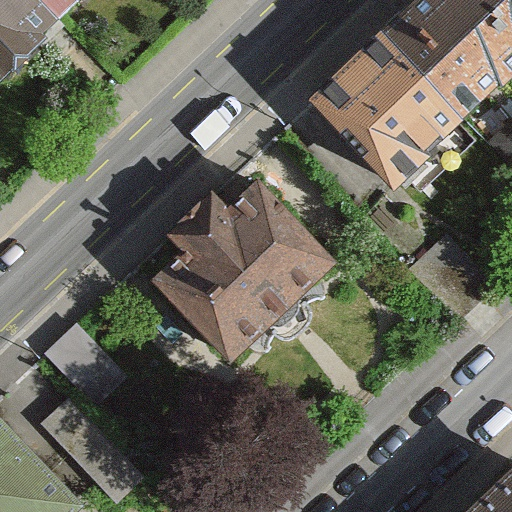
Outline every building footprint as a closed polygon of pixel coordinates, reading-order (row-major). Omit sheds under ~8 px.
[(0,0),(0,49),(19,69),(40,48),(66,21),(45,0),(0,0)] [(45,0),(66,21),(88,0),(45,0)] [(511,0),(423,0),(388,33),(469,119),(511,78),(511,0)] [(388,33),(309,106),(391,192),(469,119),(388,33)] [(0,86),(19,69),(0,49),(0,86)] [(183,254),(154,280),(232,364),(338,267),(259,182),(227,211),(209,191),(163,233),(183,254)] [(447,242),(414,273),(453,316),(487,285),(447,242)] [(82,331),(52,359),(97,408),(127,380),(82,331)] [(69,406),(44,429),(118,507),(143,483),(69,406)] [(79,511),(0,427),(0,511),(79,511)] [(511,511),(511,461),(458,511),(511,511)]
